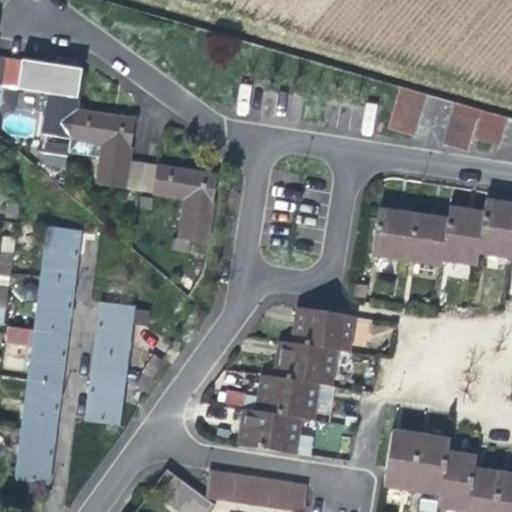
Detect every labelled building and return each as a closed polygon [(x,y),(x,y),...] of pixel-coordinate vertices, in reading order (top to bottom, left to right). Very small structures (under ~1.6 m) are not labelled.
[(0,77),(0,86),(13,89),(17,63),(2,61),(0,77)] [(38,66),(17,63),(13,89),(47,94),(41,133),(67,137),(70,112),(76,72),(38,66)] [(400,90),(395,105),(420,112),(425,97),(400,90)] [(395,105),(390,118),(415,125),(420,112),(395,105)] [(474,127),(479,112),(453,105),(449,120),(474,127)] [(94,115),(70,112),(67,137),(65,151),(96,156),(92,183),(120,188),(124,161),(130,121),(94,115)] [(474,127),(500,134),(505,120),(479,112),(474,127)] [(411,138),(415,125),(390,118),(387,131),(411,138)] [(449,120),(445,134),(470,141),(474,127),(449,120)] [(495,148),(500,134),(474,127),(470,141),(495,148)] [(465,154),(470,141),(445,134),(441,147),(465,154)] [(120,188),(134,190),(138,163),(124,161),(120,188)] [(134,190),(147,193),(151,165),(138,163),(134,190)] [(176,170),(151,165),(147,193),(180,198),(173,252),(187,254),(188,242),(201,244),(211,175),(176,170)] [(472,252),(508,257),(511,228),(511,208),(498,206),(480,203),(478,215),(472,252)] [(470,266),(472,252),(478,215),(465,213),(444,210),(443,222),(437,260),(470,266)] [(367,255),(400,260),(407,217),(390,214),(374,212),(367,255)] [(436,266),(437,260),(443,222),(422,219),(407,217),(400,260),(436,266)] [(73,247),(75,233),(43,230),(11,482),(44,485),(48,458),(53,412),(59,364),(66,307),(73,247)] [(88,383),(84,419),(115,423),(128,308),(97,304),(95,325),(88,383)] [(289,326),(285,346),(323,352),(337,354),(342,317),(291,308),(289,326)] [(267,372),(266,379),(277,381),(306,385),(318,387),(323,352),(285,346),(272,344),(269,361),(267,372)] [(152,375),(160,361),(150,356),(142,369),(152,375)] [(300,420),(306,385),(277,381),(266,379),(255,377),(253,394),(250,412),(277,417),(289,418),(300,420)] [(128,394),(138,399),(145,387),(136,381),(128,394)] [(284,451),(289,418),(277,417),(250,412),(239,410),(236,425),(233,443),(255,446),(284,451)] [(375,487),(404,491),(412,436),(401,435),(383,432),(378,467),(375,487)] [(428,439),(412,436),(404,491),(433,496),(439,454),(441,441),(428,439)] [(431,508),(456,511),(459,511),(466,470),(468,458),(453,456),(439,454),(433,496),(431,508)] [(487,511),(493,474),(480,472),(466,470),(459,511),(487,511)] [(201,498),(214,500),(220,473),(206,471),(205,477),(201,498)] [(220,473),(214,500),(216,500),(229,502),(234,475),(220,473)] [(511,511),(511,476),(509,476),(493,474),(487,511),(511,511)] [(234,475),(229,502),(243,504),(247,478),(234,475)] [(247,478),(243,504),(256,507),(261,480),(247,478)] [(261,480),(256,507),(269,509),(274,482),(261,480)] [(175,511),(207,511),(212,506),(179,482),(163,502),(175,511)] [(274,482),(269,509),(284,511),(288,484),(274,482)] [(288,484),(284,511),(287,511),(297,511),(302,486),(288,484)]
